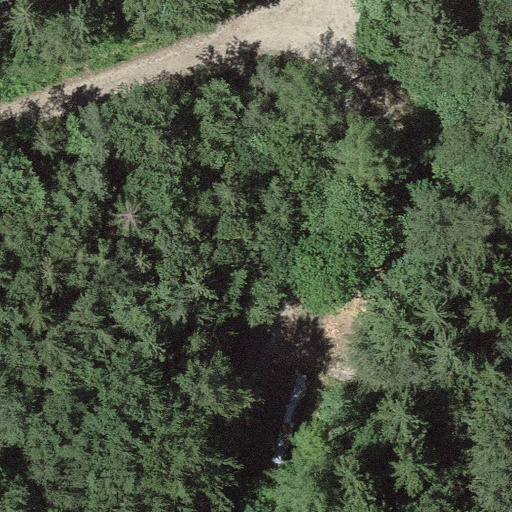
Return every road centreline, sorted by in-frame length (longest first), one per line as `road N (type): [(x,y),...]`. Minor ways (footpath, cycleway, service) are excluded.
road 1 (track): [(202,511),(205,488),(315,237),(347,133),(348,66),(335,1)]
road 2 (track): [(0,121),(335,0)]
